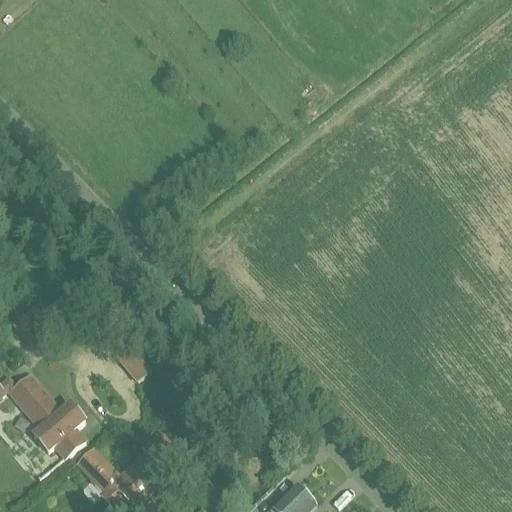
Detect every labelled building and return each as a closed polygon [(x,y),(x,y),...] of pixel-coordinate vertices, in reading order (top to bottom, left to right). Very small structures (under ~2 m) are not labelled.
[(29,348),(57,326),(41,307),(14,330),(29,348)] [(150,376),(131,353),(118,363),(138,386),(150,376)] [(65,464),(86,446),(76,435),(85,426),(71,409),(61,418),(31,381),(16,393),(9,385),(0,392),(0,402),(5,398),(4,396),(8,393),(12,397),(11,399),(41,435),(34,441),(48,458),(55,452),(65,464)] [(94,455),(78,470),(93,486),(84,495),(84,500),(89,506),(95,506),(102,500),(113,511),(128,511),(132,509),(134,511),(141,511),(188,467),(163,441),(120,482),(94,455)] [(315,511),(317,510),(297,490),(274,511),(315,511)]
